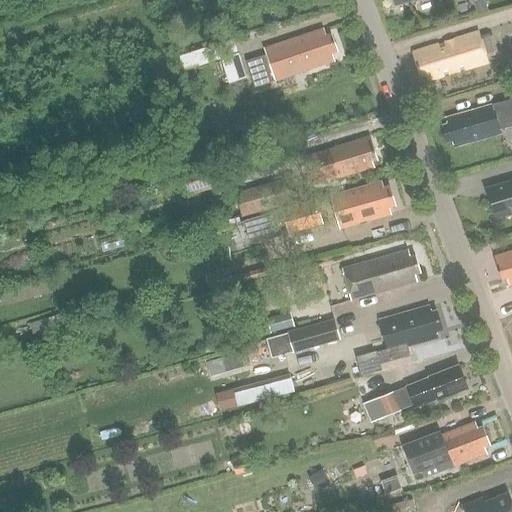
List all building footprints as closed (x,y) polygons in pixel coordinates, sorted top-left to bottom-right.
[(331,55),(338,53),(330,33),(325,35),(323,30),(266,50),(268,55),(246,63),(256,89),(333,62),(331,55)] [(460,39),(413,53),(420,76),(426,74),(428,80),(469,67),(486,62),(485,59),(495,56),(498,53),(493,37),(489,36),(478,39),(477,33),(460,39)] [(219,43),(183,54),(187,69),(223,58),(219,43)] [(239,55),(221,61),(229,85),(247,79),(239,55)] [(498,133),(511,128),(511,100),(446,119),(447,124),(440,126),(445,144),(452,142),(455,149),(499,137),(498,133)] [(321,154),(310,157),(319,184),(374,166),(372,161),(377,159),(369,135),(320,151),(321,154)] [(260,165),(281,158),(277,145),(255,152),(260,165)] [(253,150),(248,152),(255,170),(259,168),(253,150)] [(298,200),(290,175),(236,192),(234,193),(243,218),(298,200)] [(184,183),(187,196),(218,189),(216,176),(184,183)] [(388,207),(395,205),(389,185),(384,187),(383,182),(336,196),(344,226),(390,213),(388,207)] [(511,183),(491,190),(494,200),(492,201),(498,220),(511,215),(511,183)] [(280,210),(288,235),(323,224),(316,200),(280,210)] [(418,283),(416,276),(422,274),(418,257),(412,259),(410,252),(343,270),(352,302),(418,283)] [(511,252),(495,258),(502,281),(508,279),(510,287),(511,286),(511,252)] [(433,330),(440,328),(434,311),(428,313),(426,307),(381,321),(390,350),(406,344),(435,335),(433,330)] [(290,313),(266,320),(270,334),(294,327),(290,313)] [(60,316),(30,325),(33,336),(63,327),(60,316)] [(288,334),(293,353),(340,339),(334,319),(288,332),(288,334)] [(288,334),(267,340),(272,359),(293,353),(288,334)] [(390,350),(376,354),(380,365),(410,355),(406,344),(390,350)] [(240,353),(206,363),(210,377),(244,367),(240,353)] [(372,423),(414,406),(415,409),(465,388),(456,365),(406,386),(407,389),(365,406),(372,423)] [(222,413),(239,408),(294,393),(291,379),(235,394),(218,399),(222,413)] [(413,443),(402,447),(414,478),(425,474),(426,479),(488,455),(485,448),(491,446),(484,428),(478,430),(476,424),(443,436),(442,432),(413,443)] [(248,457),(232,461),(236,477),(253,472),(248,457)] [(360,467),(353,470),(356,479),(364,476),(360,467)] [(331,486),(322,470),(308,479),(318,494),(331,486)] [(397,476),(381,482),(386,496),(402,490),(397,476)] [(465,511),(511,511),(511,507),(507,496),(484,505),(483,500),(464,507),(465,511)] [(412,501),(392,506),(393,511),(411,511),(414,511),(412,501)]
